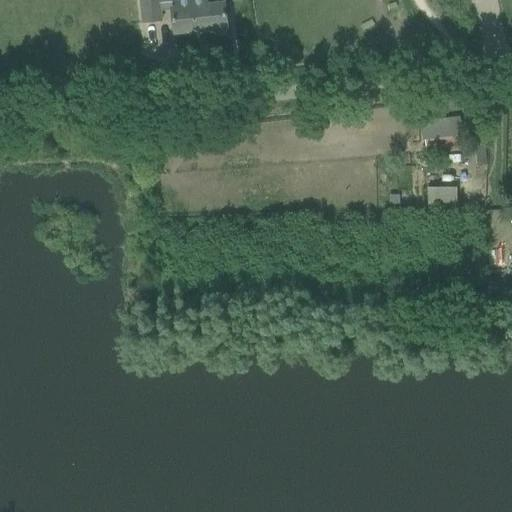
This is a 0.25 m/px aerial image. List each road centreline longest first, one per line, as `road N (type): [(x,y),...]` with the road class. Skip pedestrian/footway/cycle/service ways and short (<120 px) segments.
road 1 (unclassified): [(0,111),(131,108),(511,73)]
road 2 (track): [(144,317),(142,107)]
